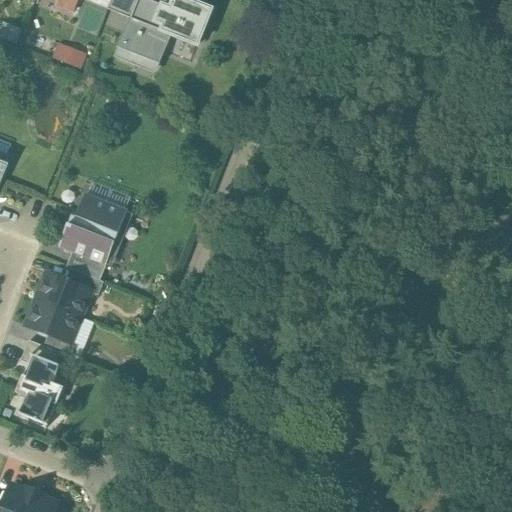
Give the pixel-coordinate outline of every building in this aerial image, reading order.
[(78,0),(58,0),(56,5),(74,12),(78,0)] [(88,0),(88,2),(108,11),(112,0),(88,0)] [(112,0),(108,11),(132,20),(134,14),(139,0),(112,0)] [(212,11),(184,0),(168,0),(165,8),(144,0),(139,0),(134,14),(140,16),(134,31),(132,30),(121,59),(135,64),(138,57),(153,63),(165,33),(199,47),(212,11)] [(53,58),(83,68),(88,52),(58,43),(53,58)] [(0,196),(12,166),(0,161),(0,196)] [(128,212),(85,195),(73,227),(69,226),(60,248),(73,253),(106,266),(128,212)] [(106,266),(73,253),(67,268),(74,271),(100,281),(106,266)] [(100,281),(74,271),(70,283),(92,292),(91,293),(99,296),(104,283),(100,281)] [(70,283),(47,274),(37,300),(81,318),(91,293),(92,292),(70,283)] [(81,318),(37,300),(26,326),(49,335),(71,344),(72,343),(81,318)] [(71,344),(49,335),(44,347),(60,354),(74,360),(79,346),(72,343),(71,344)] [(44,347),(29,341),(21,362),(29,365),(29,364),(42,368),(45,361),(56,365),(60,354),(44,347)] [(42,368),(29,364),(29,365),(24,378),(26,379),(22,391),(28,394),(20,415),(47,426),(57,403),(54,402),(59,391),(52,388),(60,367),(56,365),(45,361),(42,368)] [(27,493),(12,487),(7,498),(1,511),(53,511),(57,505),(41,499),(42,496),(28,490),(27,493)]
